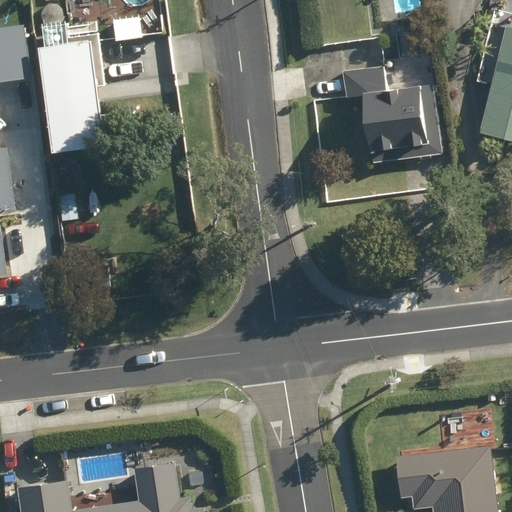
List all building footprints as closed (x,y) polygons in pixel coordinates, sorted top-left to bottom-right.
[(52,21),(56,21),(59,19),(62,16),(64,13),(64,9),(63,5),(61,1),(58,0),(45,0),(44,2),(42,5),(41,9),(41,12),(42,16),(45,19),(48,21),(52,21)] [(503,24),(477,131),(511,139),(511,13),(509,26),(503,24)] [(136,16),(112,19),(115,38),(139,35),(136,16)] [(48,45),(61,151),(113,144),(99,39),(79,41),(77,20),(50,23),(53,45),(48,45)] [(395,28),(395,35),(399,40),(406,41),(411,36),(411,29),(407,24),(400,24),(395,28)] [(26,31),(5,33),(8,62),(30,59),(26,31)] [(440,152),(431,83),(393,88),(392,84),(384,85),(381,65),(342,70),(345,96),(359,94),(366,149),(369,148),(370,161),(440,152)] [(27,79),(0,82),(0,125),(32,121),(27,79)] [(0,270),(18,268),(10,217),(27,215),(23,184),(18,149),(0,151),(0,270)] [(73,192),(57,194),(60,221),(76,219),(73,192)] [(502,511),(494,444),(400,455),(405,497),(416,495),(417,508),(436,505),(437,511),(502,511)] [(209,511),(208,506),(196,508),(194,495),(184,496),(179,461),(138,467),(143,498),(76,508),(72,478),(21,486),(25,511),(209,511)]
